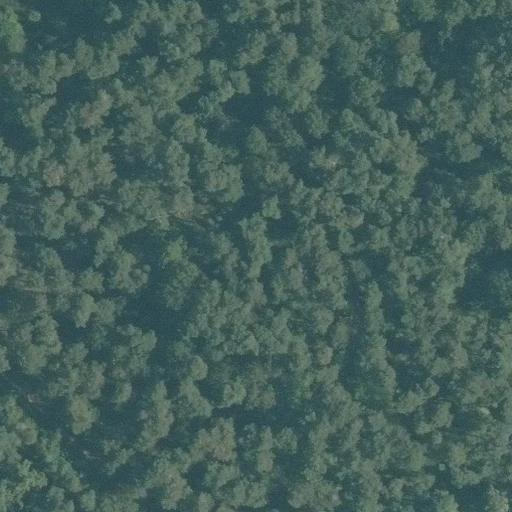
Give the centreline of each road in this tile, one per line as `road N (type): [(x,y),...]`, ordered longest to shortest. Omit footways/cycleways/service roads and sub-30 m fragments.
road 1 (track): [(29,417),(425,0)]
road 2 (track): [(0,389),(129,511)]
